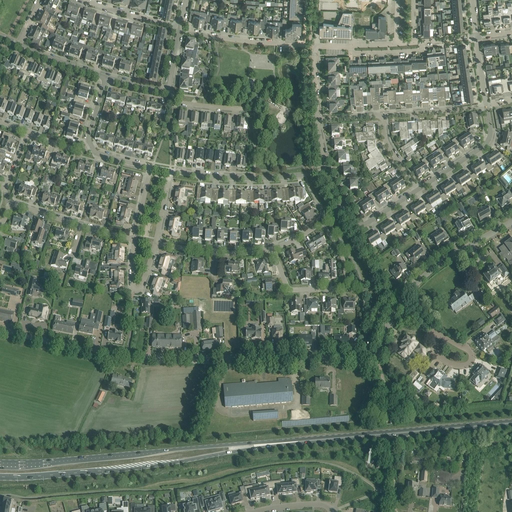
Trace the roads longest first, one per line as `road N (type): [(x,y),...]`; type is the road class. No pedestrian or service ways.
road 1 (unclassified): [(375,354),(126,357),(0,329)]
road 2 (primary): [(0,476),(141,467),(280,442)]
road 3 (primary): [(280,442),(0,462)]
road 4 (primary): [(511,422),(280,442)]
road 5 (residential): [(322,222),(343,259),(343,289),(289,288),(273,246)]
road 6 (residential): [(180,26),(301,43),(306,0)]
road 7 (residential): [(322,173),(171,170)]
road 8 (residential): [(400,302),(427,272),(511,221)]
road 9 (residential): [(416,190),(486,143),(485,105)]
